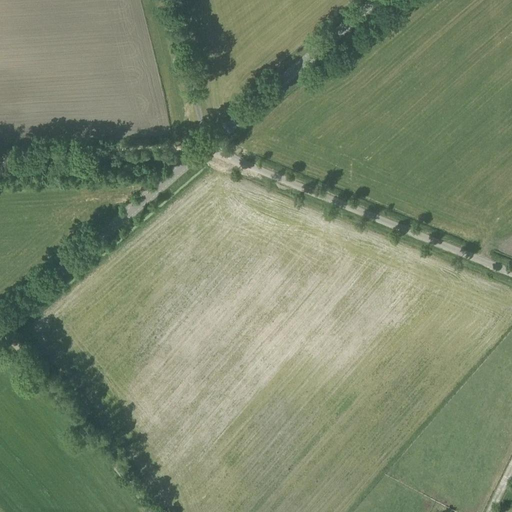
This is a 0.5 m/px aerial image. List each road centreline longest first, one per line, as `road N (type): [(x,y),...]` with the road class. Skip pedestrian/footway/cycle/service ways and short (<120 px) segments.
road 1 (unclassified): [(511,274),(208,149)]
road 2 (tertiary): [(0,322),(208,149)]
road 3 (unclassified): [(0,327),(148,511)]
road 4 (tertiary): [(208,149),(379,0)]
road 5 (track): [(0,165),(208,149)]
